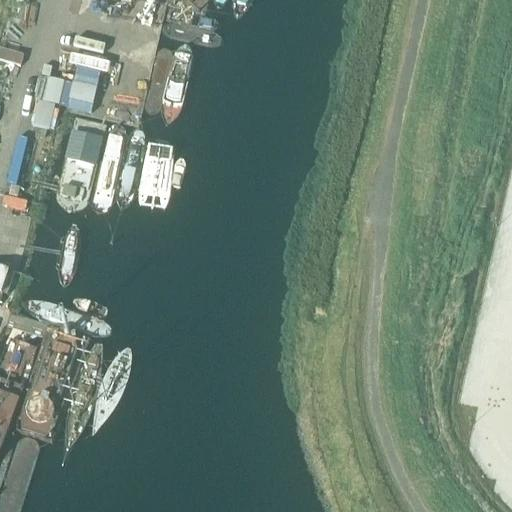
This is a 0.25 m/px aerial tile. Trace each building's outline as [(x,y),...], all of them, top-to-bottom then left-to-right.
[(77,68),(70,101),(93,107),(101,74),(77,68)] [(73,86),(40,78),(35,102),(68,110),(70,101),(73,86)] [(93,107),(70,101),(68,110),(91,115),(93,107)] [(129,110),(106,105),(103,117),(127,122),(129,110)] [(59,113),(37,107),(34,117),(56,122),(59,113)] [(56,122),(34,117),(32,126),(54,132),(56,122)] [(104,128),(72,121),(57,188),(57,192),(52,213),(84,220),(104,128)] [(19,140),(16,165),(30,167),(34,142),(19,140)] [(15,275),(1,271),(0,273),(0,295),(7,298),(15,275)]
